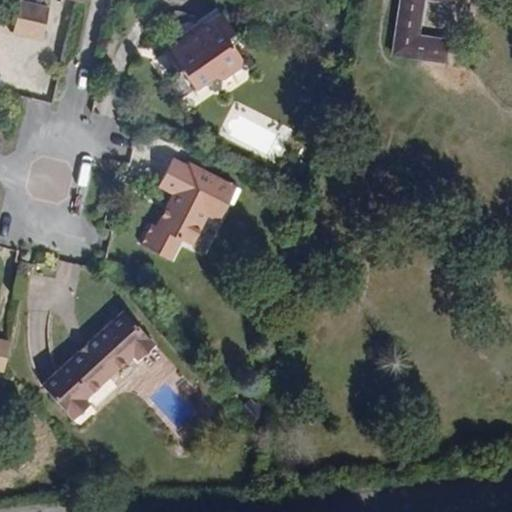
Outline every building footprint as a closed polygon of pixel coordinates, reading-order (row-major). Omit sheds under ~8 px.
[(414,44),(420,0),(401,0),(393,60),(448,68),(450,50),(414,44)] [(40,38),(47,11),(17,4),(11,30),(40,38)] [(239,59),(226,39),(233,34),(219,14),(161,54),(175,75),(181,71),(193,89),(210,77),(220,79),(238,67),(239,59)] [(219,221),(229,203),(234,205),(242,191),(190,162),(188,166),(174,158),(160,185),(174,193),(157,225),(152,222),(140,244),(170,259),(181,240),(191,246),(208,215),(219,221)] [(84,396),(132,353),(137,359),(155,342),(123,308),(85,342),(89,346),(82,352),(79,348),(40,383),(72,417),(89,401),(84,396)] [(10,341),(0,337),(0,368),(1,369),(3,371),(10,341)] [(82,352),(89,346),(85,342),(79,348),(82,352)]
